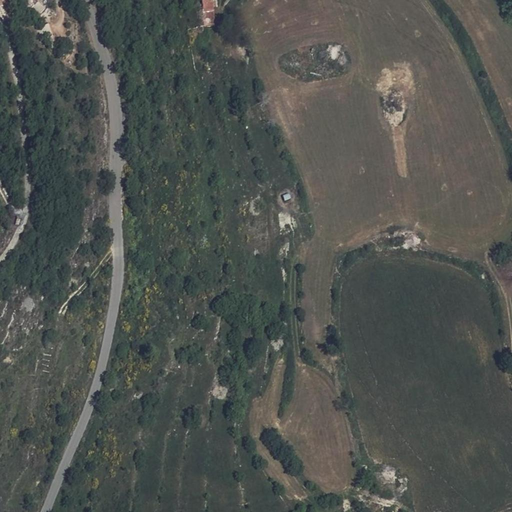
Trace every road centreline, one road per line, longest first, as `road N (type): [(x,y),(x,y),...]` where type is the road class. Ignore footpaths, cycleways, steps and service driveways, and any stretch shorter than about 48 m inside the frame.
road 1 (tertiary): [(84,0),(116,106),(119,281),(103,365),(46,511)]
road 2 (track): [(420,0),(460,60),(505,169),(510,206),(489,262),(508,295),(511,325)]
